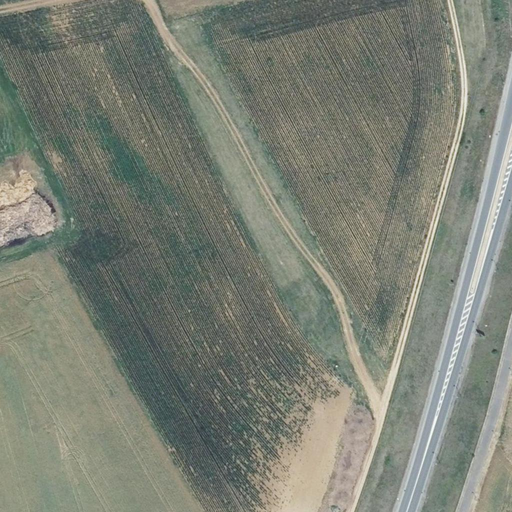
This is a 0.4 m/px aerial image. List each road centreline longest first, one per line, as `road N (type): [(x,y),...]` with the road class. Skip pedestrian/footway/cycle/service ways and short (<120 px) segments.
road 1 (track): [(448,0),(463,73),(461,116),(349,511)]
road 2 (primary): [(511,94),(453,353)]
road 3 (primary): [(453,353),(511,179)]
road 4 (primary): [(406,511),(453,353)]
